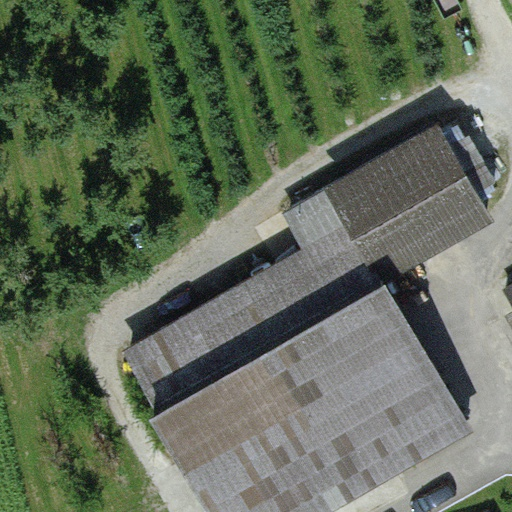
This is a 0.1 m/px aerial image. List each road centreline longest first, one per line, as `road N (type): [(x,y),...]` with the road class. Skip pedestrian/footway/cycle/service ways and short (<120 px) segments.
road 1 (track): [(504,63),(305,177),(120,320),(109,353),(112,387),(124,420),(186,511)]
road 2 (track): [(398,511),(511,433)]
